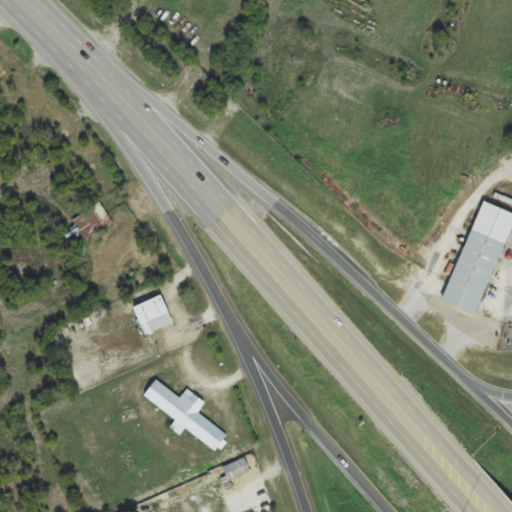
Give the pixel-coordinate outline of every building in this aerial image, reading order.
[(114,224),(101,203),(60,228),(73,249),(114,224)] [(511,220),(493,212),(450,313),(486,328),(511,267),(511,220)] [(135,307),(145,335),(174,324),(163,296),(135,307)] [(198,414),(206,403),(188,390),(181,399),(157,380),(144,397),(217,451),(228,436),(198,414)] [(250,472),(243,458),(223,469),(230,482),(250,472)]
